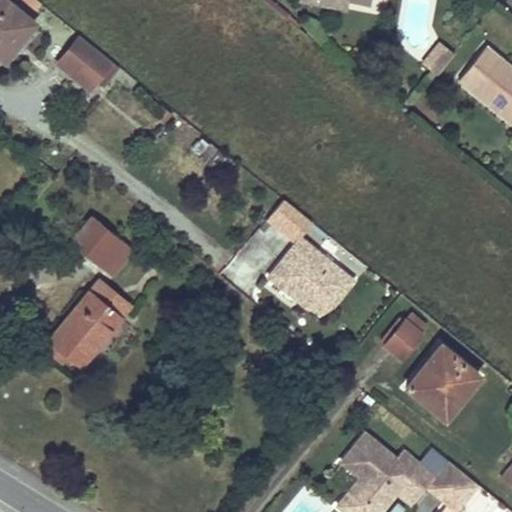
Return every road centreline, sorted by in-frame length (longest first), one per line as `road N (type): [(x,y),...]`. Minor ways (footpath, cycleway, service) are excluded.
road 1 (unknown): [(0,86),(236,261)]
road 2 (unknown): [(266,511),(364,396)]
